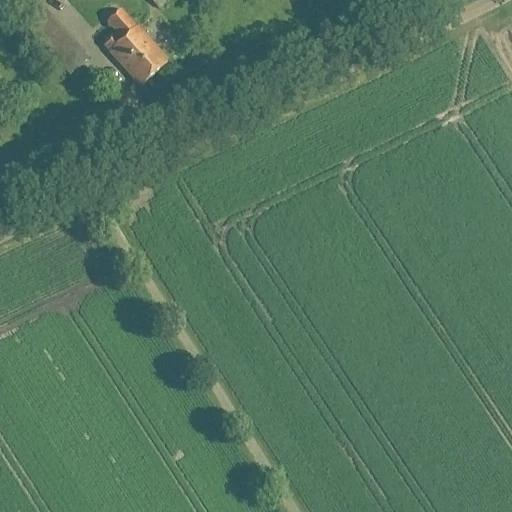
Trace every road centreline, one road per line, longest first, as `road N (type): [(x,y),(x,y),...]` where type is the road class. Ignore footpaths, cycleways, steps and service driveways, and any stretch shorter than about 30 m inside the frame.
road 1 (unclassified): [(0,241),(504,0)]
road 2 (unknown): [(95,196),(294,511)]
